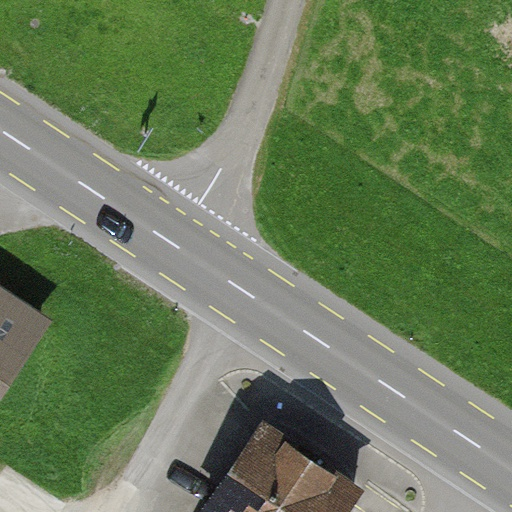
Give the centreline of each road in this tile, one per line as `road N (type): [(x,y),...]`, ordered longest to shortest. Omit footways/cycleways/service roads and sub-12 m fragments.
road 1 (primary): [(0,130),(511,470)]
road 2 (track): [(286,0),(238,148),(176,246)]
road 3 (track): [(131,511),(213,332),(241,291)]
